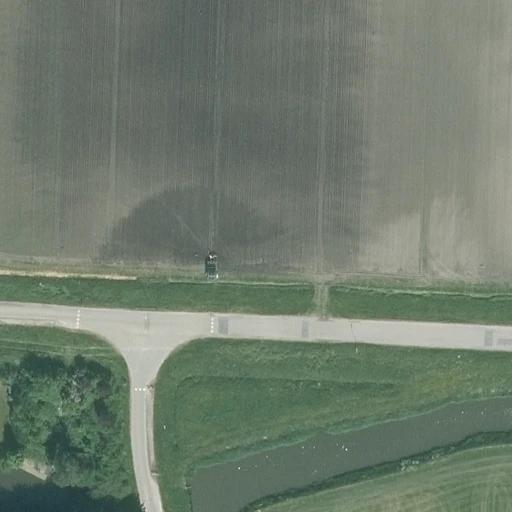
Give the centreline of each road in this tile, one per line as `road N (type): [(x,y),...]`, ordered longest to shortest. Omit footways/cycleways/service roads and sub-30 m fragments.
road 1 (residential): [(511,342),(150,325)]
road 2 (residential): [(154,511),(150,325)]
road 3 (residential): [(150,325),(0,318)]
